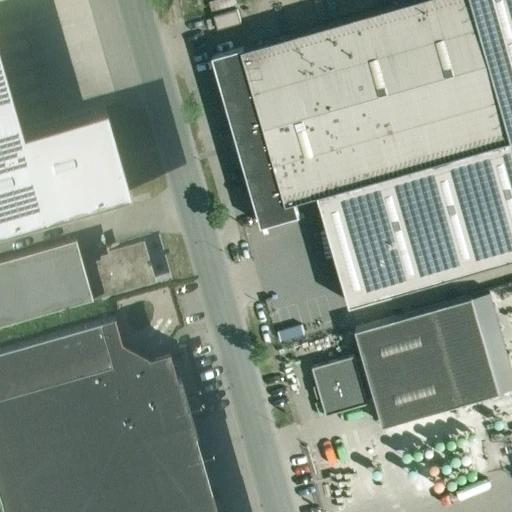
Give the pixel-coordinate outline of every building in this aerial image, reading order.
[(0,0),(0,227),(132,190),(107,106),(24,131),(0,50),(0,0)] [(244,45),(212,54),(261,224),(299,213),(295,199),(319,192),(350,301),(511,254),(511,0),(405,0),(244,46),(244,45)] [(237,10),(214,17),(218,30),(241,22),(237,10)] [(75,237),(0,258),(0,323),(92,297),(92,296),(100,294),(100,295),(153,280),(148,263),(150,262),(149,258),(147,259),(142,241),(109,251),(100,254),(100,258),(82,263),(75,237)] [(354,354),(312,366),(326,414),(368,402),(367,398),(374,396),(382,423),(499,390),(472,294),(355,327),(363,355),(355,358),(354,354)] [(0,499),(1,504),(200,447),(196,433),(180,377),(177,378),(173,365),(155,355),(149,356),(121,341),(114,315),(0,347),(0,499)] [(217,511),(200,447),(1,504),(3,511),(217,511)]
